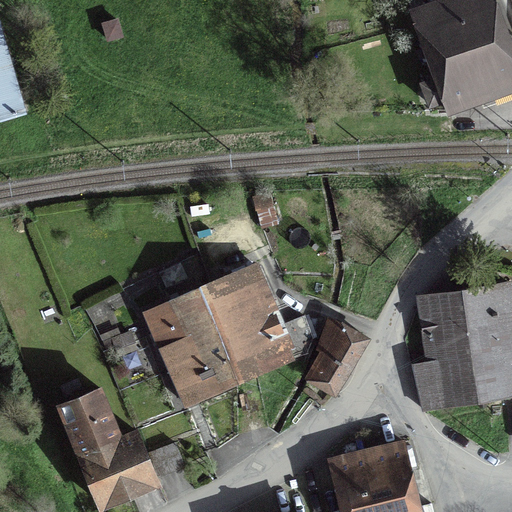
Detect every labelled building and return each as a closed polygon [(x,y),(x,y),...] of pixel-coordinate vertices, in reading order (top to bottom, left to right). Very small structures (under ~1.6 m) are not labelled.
[(444,100),(448,111),(511,87),(511,44),(495,0),(442,0),(439,1),(438,0),(408,0),(436,78),(421,83),(429,105),(444,100)] [(103,24),(108,39),(122,35),(117,20),(103,24)] [(0,23),(0,117),(25,110),(0,23)] [(225,337),(244,378),(313,349),(299,318),(281,326),(254,265),(210,284),(230,334),(225,337)] [(511,304),(508,282),(423,297),(422,313),(432,370),(417,372),(424,408),(511,392),(511,304)] [(185,403),(244,378),(225,337),(230,334),(210,284),(146,311),(185,403)] [(348,371),(367,338),(333,320),(323,350),(309,378),(334,392),(348,371)] [(153,483),(132,432),(119,437),(100,387),(85,393),(79,378),(60,385),(67,401),(60,404),(101,504),(153,483)] [(175,442),(149,452),(158,476),(184,466),(175,442)] [(404,442),(330,460),(342,511),(432,511),(431,504),(420,507),(404,442)]
